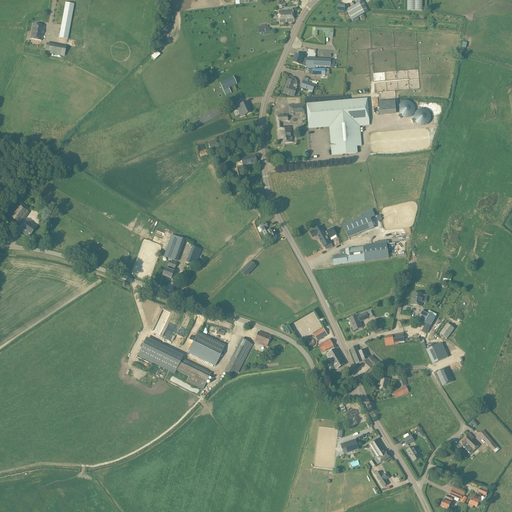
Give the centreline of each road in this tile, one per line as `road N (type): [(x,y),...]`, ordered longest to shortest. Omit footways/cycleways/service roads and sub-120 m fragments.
road 1 (unclassified): [(361,389),(328,392),(292,338),(259,324),(76,259),(11,245)]
road 2 (tertiary): [(315,0),(285,51),(261,129),(268,192),(342,345)]
road 3 (unclassified): [(418,489),(437,449),(461,430),(460,416),(426,368),(385,363),(356,340)]
